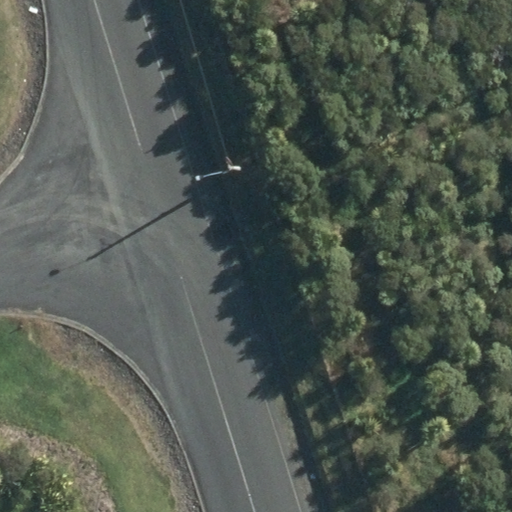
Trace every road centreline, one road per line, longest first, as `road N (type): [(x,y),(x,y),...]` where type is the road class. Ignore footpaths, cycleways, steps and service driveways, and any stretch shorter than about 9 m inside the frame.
road 1 (unclassified): [(150,181),(254,511)]
road 2 (unclassified): [(90,0),(150,181)]
road 3 (residential): [(0,250),(150,181)]
